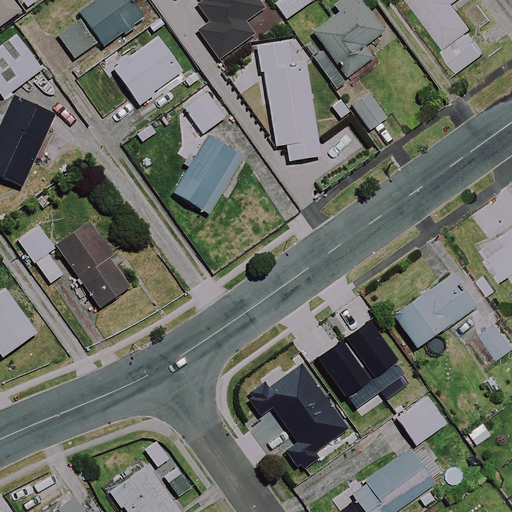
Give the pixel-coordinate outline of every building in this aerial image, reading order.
[(0,0),(0,25),(18,12),(8,0),(0,0)] [(99,49),(121,35),(123,39),(135,31),(133,27),(141,22),(126,0),(97,0),(75,14),(80,21),(54,37),(70,61),(96,44),(99,49)] [(286,22),(269,0),(196,0),(216,25),(188,46),(213,78),(286,22)] [(381,34),(359,4),(355,0),(341,0),(333,6),(336,10),(308,31),(313,39),(344,79),(369,60),(361,49),(381,34)] [(456,0),(411,0),(445,47),(471,29),(453,2),(456,0)] [(41,70),(14,36),(0,46),(0,95),(3,99),(41,70)] [(111,70),(136,105),(138,107),(155,95),(153,92),(180,72),(156,38),(111,70)] [(296,70),(291,44),(259,49),(264,79),(267,78),(279,153),(291,151),(294,168),(325,163),(309,67),(296,70)] [(232,116),(210,86),(186,103),(207,133),(232,116)] [(388,117),(363,91),(346,108),(371,134),(388,117)] [(53,117),(13,98),(0,126),(0,178),(20,188),(53,117)] [(241,158),(207,137),(172,195),(206,216),(241,158)] [(109,256),(87,221),(53,243),(96,309),(127,289),(106,258),(109,256)] [(53,249),(37,227),(17,240),(48,285),(61,276),(46,254),(53,249)] [(511,227),(478,253),(500,283),(510,275),(511,277),(511,227)] [(472,311),(450,278),(393,317),(415,349),(472,311)] [(35,334),(3,290),(0,292),(0,357),(1,359),(35,334)] [(511,349),(511,345),(499,325),(479,339),(494,361),(511,349)] [(268,392),(272,398),(293,432),(350,397),(329,363),(299,381),(295,375),(268,392)] [(412,396),(391,364),(366,381),(386,412),(412,396)] [(444,425),(425,398),(395,420),(414,447),(444,425)] [(489,437),(481,425),(467,434),(475,446),(489,437)] [(394,511),(432,486),(408,452),(349,493),(362,511),(394,511)] [(177,511),(144,466),(106,493),(119,511),(123,509),(125,511),(177,511)] [(348,511),(339,499),(328,507),(331,511),(348,511)] [(80,511),(72,500),(54,511),(80,511)]
